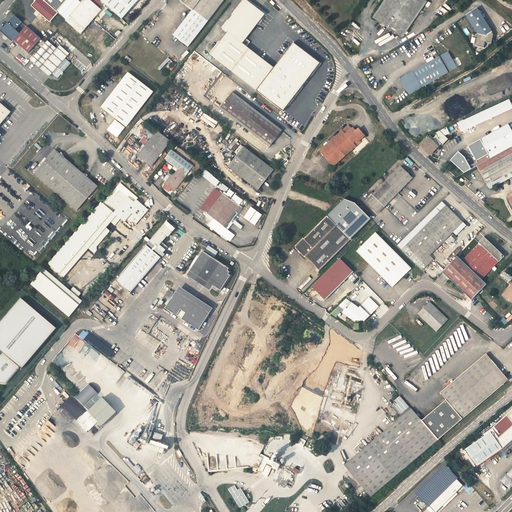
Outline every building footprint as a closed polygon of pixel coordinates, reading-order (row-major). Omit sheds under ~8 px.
[(68,0),(37,0),(32,6),(50,22),(58,13),(57,12),(68,0)] [(76,0),(68,0),(57,12),(58,13),(62,16),(76,0)] [(101,10),(89,0),(83,0),(65,20),(70,25),(71,23),(75,27),(74,28),(80,34),(101,10)] [(99,0),(121,19),(138,0),(99,0)] [(188,47),(224,0),(181,0),(180,2),(192,11),(173,36),(188,47)] [(246,39),(265,15),(251,4),(249,3),(245,0),(244,0),(222,29),(227,33),(210,55),(256,91),(274,68),(246,47),(250,42),(246,39)] [(386,0),(376,16),(405,36),(429,0),(386,0)] [(466,15),(478,37),(474,39),(480,49),(485,46),(496,40),(478,8),(466,15)] [(0,32),(12,43),(13,41),(20,34),(15,29),(22,22),(15,16),(8,24),(7,23),(0,31),(0,32)] [(41,39),(26,26),(20,34),(13,41),(28,53),(41,39)] [(105,46),(112,37),(104,30),(96,38),(105,46)] [(31,60),(40,68),(57,49),(47,41),(31,60)] [(293,43),(274,68),(256,91),(283,112),(320,64),(293,43)] [(65,59),(69,54),(60,45),(57,49),(40,68),(43,71),(49,76),(52,74),(65,59)] [(451,51),(442,56),(451,72),(460,67),(451,51)] [(431,62),(402,78),(411,94),(451,72),(442,56),(439,57),(439,56),(430,61),(431,62)] [(65,59),(52,74),(57,79),(71,64),(65,59)] [(126,127),(153,92),(128,73),(101,108),(126,127)] [(270,147),(282,131),(232,92),(220,108),(270,147)] [(461,132),(511,109),(511,104),(510,99),(457,122),(461,132)] [(0,137),(2,136),(0,133),(0,126),(12,112),(0,102),(0,137)] [(353,131),(348,126),(320,151),(333,166),(360,142),(359,141),(364,136),(359,130),(357,130),(355,131),(354,130),(353,131)] [(511,139),(505,127),(483,139),(491,154),(511,142),(511,139)] [(441,136),(437,138),(443,144),(445,145),(451,139),(443,130),(438,132),(441,136)] [(160,155),(170,141),(157,131),(149,141),(146,146),(138,157),(151,167),(158,158),(160,155)] [(433,154),(443,144),(437,138),(436,136),(434,138),(431,136),(423,144),(433,154)] [(140,142),(146,146),(149,141),(144,137),(140,142)] [(243,147),(228,167),(258,190),(263,184),(273,170),(243,147)] [(511,148),(481,166),(492,187),(511,175),(511,197),(510,198),(511,200),(511,148)] [(60,154),(55,150),(34,174),(77,210),(97,187),(86,177),(83,175),(63,158),(60,154)] [(174,191),(193,166),(171,150),(164,159),(178,170),(172,178),(170,177),(165,184),(165,185),(171,189),(174,191)] [(465,174),(473,166),(459,152),(451,160),(465,174)] [(400,166),(366,202),(378,213),(412,178),(400,166)] [(207,170),(203,175),(216,186),(220,182),(207,170)] [(111,194),(114,196),(119,190),(134,202),(136,200),(140,203),(141,201),(124,186),(117,187),(111,194)] [(127,216),(125,218),(127,219),(131,223),(132,222),(136,225),(148,210),(140,203),(136,200),(134,202),(119,190),(114,196),(111,194),(103,204),(101,202),(48,264),(60,274),(62,276),(64,277),(79,259),(88,249),(94,254),(97,251),(97,247),(109,232),(109,231),(106,228),(111,222),(114,225),(115,225),(121,219),(118,217),(121,214),(124,214),(127,216)] [(222,194),(219,192),(204,212),(207,214),(213,219),(219,223),(223,226),(223,227),(224,226),(227,222),(229,225),(242,208),(239,205),(239,206),(223,194),(222,194)] [(327,216),(350,240),(371,219),(355,203),(344,199),(327,216)] [(397,245),(418,267),(430,256),(463,222),(442,201),(397,245)] [(124,222),(127,219),(125,218),(127,216),(124,214),(121,214),(118,217),(121,219),(124,222)] [(319,271),(350,240),(327,216),(304,239),(303,238),(295,245),(295,248),(304,257),(305,256),(319,271)] [(170,234),(173,232),(164,224),(150,241),(149,241),(147,244),(152,249),(153,248),(157,252),(159,249),(163,253),(165,250),(160,245),(169,234),(170,234)] [(411,269),(375,233),(357,251),(392,287),(401,279),(403,277),(411,269)] [(504,256),(484,237),(479,243),(462,262),(481,280),(498,261),(499,262),(504,256)] [(146,245),(127,267),(142,280),(161,258),(146,245)] [(229,269),(203,251),(199,257),(191,270),(190,271),(214,287),(220,291),(230,276),(228,274),(230,272),(228,271),(229,269)] [(189,269),(191,270),(199,257),(197,256),(194,261),(189,269)] [(433,259),(430,256),(418,267),(422,270),(433,259)] [(481,280),(462,262),(457,257),(442,272),(471,300),(486,285),(481,280)] [(79,259),(64,277),(68,280),(83,263),(79,259)] [(340,259),(312,287),(325,300),(353,272),(340,259)] [(130,293),(142,280),(127,267),(116,281),(130,293)] [(44,269),(31,284),(69,317),(82,302),(78,297),(80,294),(80,293),(74,288),(73,288),(70,291),(58,281),(56,279),(44,269)] [(214,287),(190,271),(187,275),(211,291),(214,287)] [(511,277),(504,272),(502,276),(510,281),(511,278),(511,277)] [(108,290),(105,294),(113,300),(116,297),(108,290)] [(210,314),(176,292),(176,293),(167,305),(165,308),(199,330),(210,314)] [(165,304),(167,305),(176,293),(174,292),(165,304)] [(358,308),(346,299),(339,306),(344,310),(342,313),(355,322),(356,321),(363,321),(364,322),(374,311),(379,307),(369,297),(358,308)] [(57,328),(21,298),(0,321),(0,350),(2,352),(20,367),(22,369),(57,328)] [(448,320),(429,302),(418,314),(436,331),(448,320)] [(274,328),(286,314),(276,306),(265,320),(274,328)] [(257,359),(266,336),(255,331),(251,336),(244,355),(236,365),(229,363),(217,391),(223,393),(227,387),(234,390),(241,373),(245,374),(257,359)] [(93,347),(87,354),(94,360),(98,355),(95,352),(97,350),(93,347)] [(0,382),(5,384),(20,367),(2,352),(0,355),(0,382)] [(508,380),(486,354),(443,390),(465,417),(508,380)] [(99,395),(90,385),(76,397),(84,407),(99,395)] [(465,417),(443,390),(440,393),(446,400),(462,419),(465,417)] [(105,396),(91,410),(105,424),(119,411),(105,396)] [(394,406),(401,414),(409,407),(400,396),(394,401),(396,404),(394,406)] [(446,400),(422,421),(438,440),(462,419),(446,400)] [(422,421),(412,409),(345,465),(371,496),(438,440),(422,421)] [(511,440),(511,425),(498,438),(493,442),(499,452),(502,449),(511,440)] [(483,434),(484,436),(464,450),(476,467),(499,452),(493,442),(498,438),(492,428),(483,434)] [(263,458),(257,469),(262,472),(269,459),(260,454),(259,456),(263,458)] [(263,458),(259,456),(254,467),(257,469),(263,458)] [(267,477),(272,468),(267,465),(262,474),(267,477)] [(511,487),(511,467),(500,480),(509,490),(511,487)] [(463,486),(446,468),(418,495),(434,511),(436,511),(452,497),(463,486)] [(249,502),(241,488),(237,490),(235,485),(228,489),(240,508),(249,502)]
